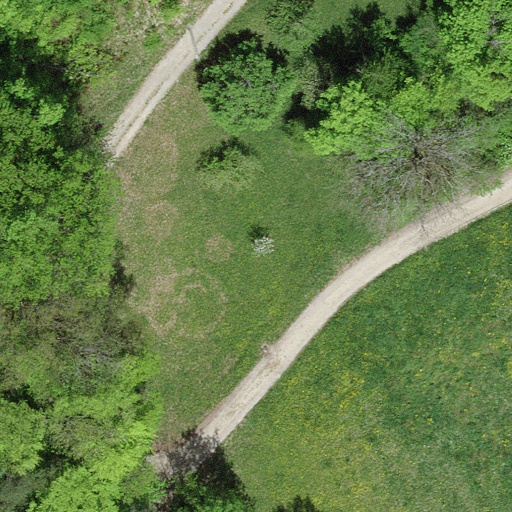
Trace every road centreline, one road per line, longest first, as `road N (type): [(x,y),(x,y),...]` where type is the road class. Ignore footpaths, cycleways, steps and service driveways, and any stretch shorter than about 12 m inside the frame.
road 1 (track): [(225,0),(133,116),(63,219),(46,262),(52,314),(98,433),(139,498)]
road 2 (track): [(139,498),(345,284),(395,246),(511,185)]
